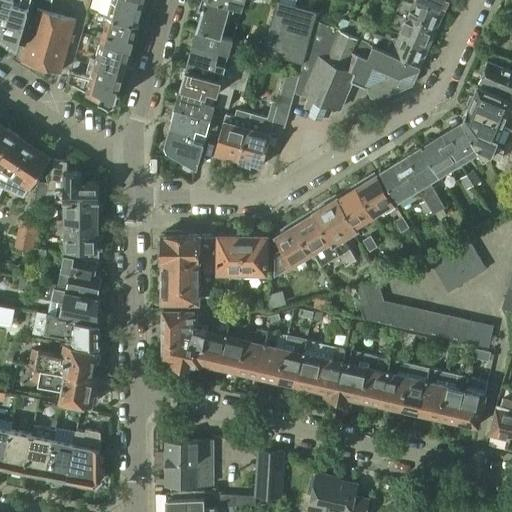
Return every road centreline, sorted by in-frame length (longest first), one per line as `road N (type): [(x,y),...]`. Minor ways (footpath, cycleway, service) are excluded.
road 1 (residential): [(479,0),(432,103),(254,200),(136,192)]
road 2 (residential): [(511,477),(137,392)]
road 3 (residential): [(137,392),(136,192)]
road 4 (residential): [(136,192),(136,137),(174,0)]
road 5 (residential): [(136,192),(99,147),(0,82)]
road 6 (residential): [(139,511),(137,392)]
